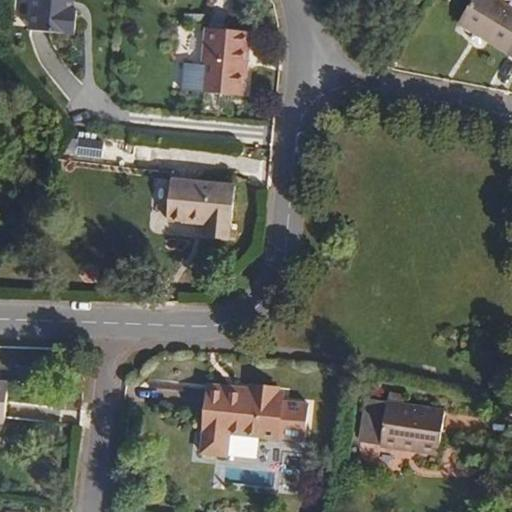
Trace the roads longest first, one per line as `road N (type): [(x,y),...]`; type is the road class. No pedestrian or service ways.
road 1 (residential): [(309,74),(287,114),(272,251),(258,289),(221,317),(95,323)]
road 2 (residential): [(511,121),(309,74)]
road 3 (residential): [(95,323),(79,511)]
